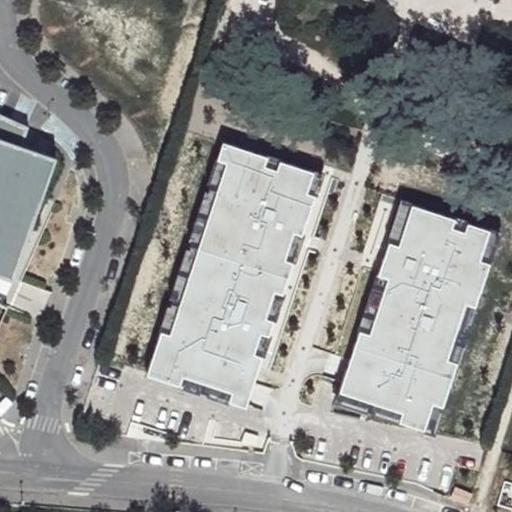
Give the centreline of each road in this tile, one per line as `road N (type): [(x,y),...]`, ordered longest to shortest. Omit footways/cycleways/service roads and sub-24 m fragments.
road 1 (residential): [(2,0),(3,44),(19,68),(86,122),(122,177),(26,462)]
road 2 (residential): [(26,462),(262,485),(365,511)]
road 3 (unknown): [(262,485),(328,272)]
